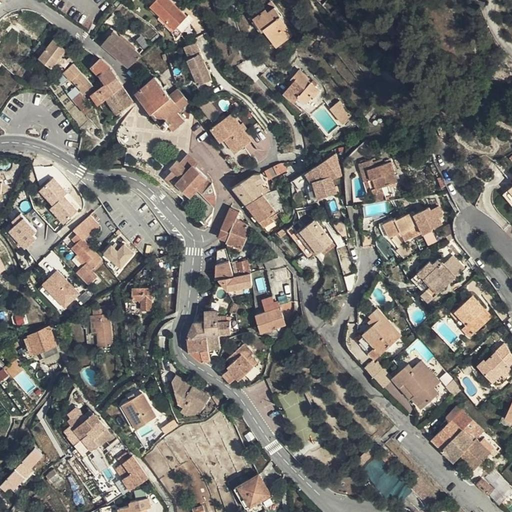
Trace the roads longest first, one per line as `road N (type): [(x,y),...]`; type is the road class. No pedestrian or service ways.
road 1 (residential): [(194,244),(215,231),(224,210),(215,177),(162,133),(86,40),(31,2),(0,12)]
road 2 (residential): [(333,511),(235,393),(179,350),(194,244)]
road 3 (residential): [(491,511),(329,335)]
road 4 (residential): [(194,244),(147,186),(81,170),(40,148),(0,143)]
road 5 (unknown): [(225,197),(302,146),(240,45)]
road 6 (track): [(314,0),(423,104),(439,144)]
road 7 (residential): [(511,255),(475,216),(464,222),(511,297)]
